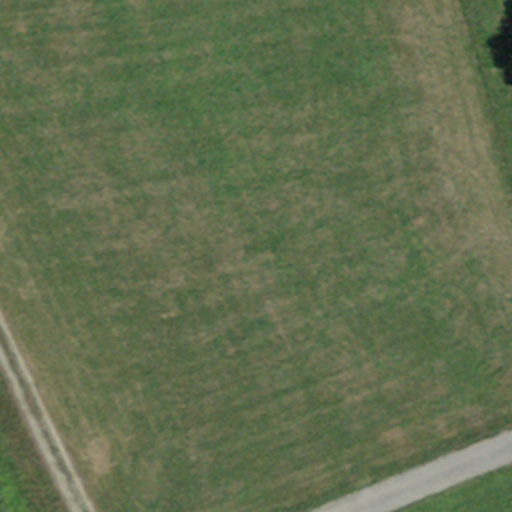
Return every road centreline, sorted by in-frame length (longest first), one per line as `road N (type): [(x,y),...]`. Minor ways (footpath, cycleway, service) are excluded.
road 1 (track): [(511,449),(353,511)]
road 2 (track): [(67,511),(0,368)]
